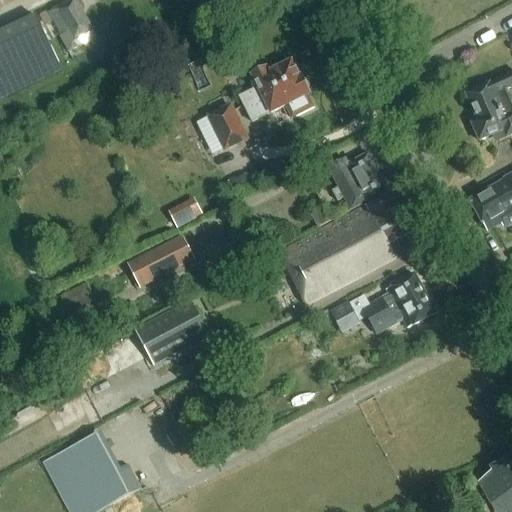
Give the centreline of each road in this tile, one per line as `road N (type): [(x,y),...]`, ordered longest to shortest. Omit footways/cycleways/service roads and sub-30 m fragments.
road 1 (tertiary): [(511,340),(389,87)]
road 2 (residential): [(389,87),(511,17)]
